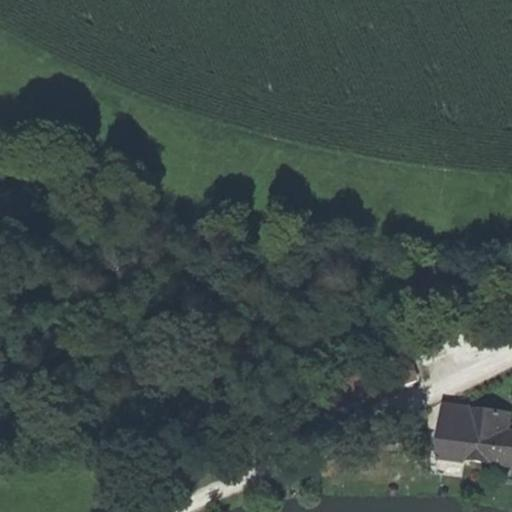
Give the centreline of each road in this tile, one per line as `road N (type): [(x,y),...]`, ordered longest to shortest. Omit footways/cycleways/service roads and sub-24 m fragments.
road 1 (track): [(511,273),(356,260),(234,233),(101,196),(0,153)]
road 2 (track): [(511,358),(180,511)]
